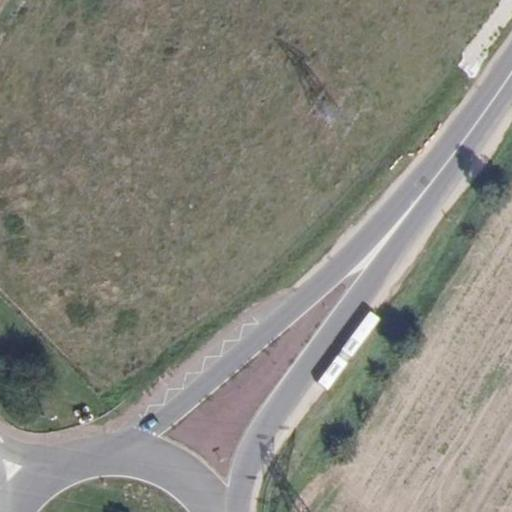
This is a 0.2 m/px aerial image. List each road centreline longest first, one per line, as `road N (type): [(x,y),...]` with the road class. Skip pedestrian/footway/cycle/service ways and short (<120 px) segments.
road 1 (secondary): [(395,227),(194,400),(146,430),(136,453)]
road 2 (secondary): [(234,511),(252,446),(324,350),(395,227)]
road 3 (secondary): [(395,227),(511,67)]
